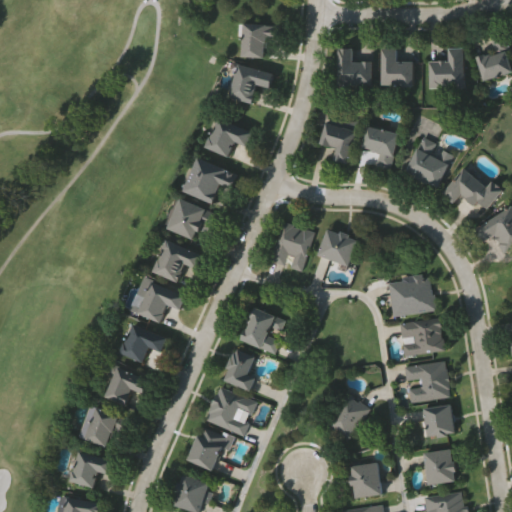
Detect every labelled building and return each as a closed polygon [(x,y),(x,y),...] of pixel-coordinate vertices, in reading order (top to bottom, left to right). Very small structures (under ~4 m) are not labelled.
[(244,23),(271,24),(271,27),(279,28),(279,39),(266,38),(265,58),(242,57),(244,23)] [(431,86),(431,60),(449,60),(449,46),(465,46),(465,85),(431,86)] [(340,83),(340,47),(354,47),(354,60),(373,60),(373,83),(367,83),(367,90),(356,90),(356,83),(340,83)] [(382,85),(383,47),(396,47),(396,60),(413,60),(413,85),(382,85)] [(511,72),(483,80),(476,56),(488,53),(489,56),(506,51),(511,72)] [(238,61),(273,72),(269,87),(255,83),(252,93),(255,93),(251,104),(228,97),(238,61)] [(254,134),(248,147),(236,141),(229,157),(207,147),(220,118),(254,134)] [(319,144),(327,123),(359,135),(346,167),(332,161),(336,151),(319,144)] [(362,149),(368,128),(399,137),(393,158),(390,171),(375,167),(378,155),(374,154),(375,152),(362,149)] [(408,171),(425,138),(438,145),(432,156),(439,160),(443,152),(454,157),(438,187),(408,171)] [(186,191),(201,156),(236,171),(234,176),(238,178),(233,189),(221,184),(217,193),(219,194),(214,204),(186,191)] [(445,194),(466,169),(489,188),(495,181),(503,188),(487,207),(480,202),(477,205),(464,194),(456,203),(445,194)] [(165,226),(177,197),(219,214),(213,227),(204,224),(201,232),(198,230),(195,238),(165,226)] [(475,231),(511,208),(511,209),(511,250),(506,254),(494,236),(483,243),(475,231)] [(315,230),(301,271),(291,267),(294,256),(289,254),(285,264),(271,260),(284,222),(303,228),(304,226),(315,230)] [(349,266),(320,255),(329,231),(341,235),(342,231),(352,235),(351,239),(358,242),(349,266)] [(167,240),(203,254),(198,269),(184,263),(177,280),(155,271),(167,240)] [(438,310),(394,316),(389,284),(430,278),(432,295),(436,295),(438,310)] [(154,282),(187,296),(180,310),(167,305),(160,322),(141,313),(154,282)] [(275,355),(241,339),(244,331),(247,332),(252,321),(249,320),(254,308),(286,322),(281,334),(270,328),(266,336),(280,343),(275,355)] [(443,331),(446,350),(406,358),(404,346),(402,347),(398,324),(443,316),(446,331),(443,331)] [(133,324),(167,339),(161,352),(149,347),(143,361),(121,351),(133,324)] [(254,391),(227,380),(232,368),(229,367),(235,351),(239,353),(240,350),(257,356),(249,377),(258,380),(254,391)] [(452,397),(413,402),(411,389),(422,387),(421,379),(408,381),(406,367),(446,361),(447,368),(449,368),(452,389),(451,389),(452,397)] [(118,366),(150,380),(144,394),(131,389),(124,405),(106,397),(118,366)] [(246,434),(208,418),(211,412),(210,412),(213,403),(217,392),(220,393),(223,386),(259,401),(253,415),(239,410),(236,417),(250,423),(246,434)] [(349,390),(372,407),(349,439),(325,423),(349,390)] [(82,436),(93,404),(119,413),(118,416),(129,420),(125,432),(111,427),(106,444),(82,436)] [(456,434),(449,435),(449,436),(439,438),(439,435),(430,436),(426,408),(452,405),(456,434)] [(212,469),(192,460),(206,428),(233,439),(228,450),(221,447),(212,469)] [(74,447),(114,459),(110,474),(98,470),(93,485),(71,478),(75,463),(70,461),(74,447)] [(456,481),(430,485),(426,454),(451,450),(453,463),(457,463),(458,472),(455,473),(456,481)] [(385,493),(359,497),(357,484),(353,484),(352,473),(355,473),(354,465),(381,462),(385,493)] [(203,511),(176,503),(180,490),(177,489),(180,480),(184,482),(187,472),(213,481),(203,511)] [(429,511),(427,495),(463,490),(464,498),(465,498),(466,506),(470,505),(471,511),(429,511)] [(68,496),(104,500),(102,511),(59,511),(60,504),(67,505),(68,496)] [(344,511),(344,509),(384,502),(386,511),(344,511)]
